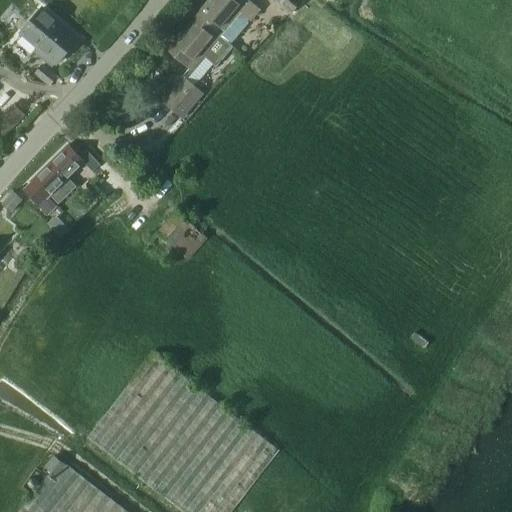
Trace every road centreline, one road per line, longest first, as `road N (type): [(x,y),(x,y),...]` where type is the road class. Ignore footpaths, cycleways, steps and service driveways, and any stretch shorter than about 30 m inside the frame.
road 1 (tertiary): [(0,179),(155,0)]
road 2 (track): [(141,511),(72,457),(0,429)]
